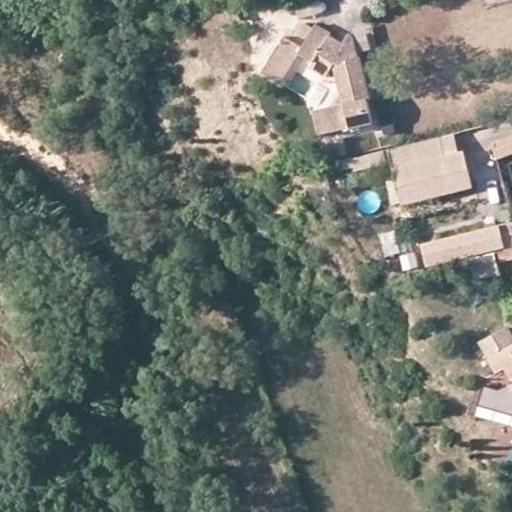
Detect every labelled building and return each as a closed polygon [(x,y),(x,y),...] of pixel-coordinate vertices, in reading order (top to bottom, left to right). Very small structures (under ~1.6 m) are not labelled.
[(326,0),(326,12),(356,13),(356,0),(326,0)] [(308,39),(314,28),(306,23),(299,34),(308,39)] [(335,63),(345,104),(317,111),(322,133),(372,121),(367,97),(370,96),(360,57),(358,57),(357,51),(330,36),(332,33),(317,24),(314,28),(308,39),(303,47),(299,53),(314,62),(318,54),(335,63)] [(356,30),(361,52),(374,50),(368,27),(356,30)] [(299,53),(303,47),(285,36),(263,72),(282,83),(299,53)] [(327,77),(335,63),(318,54),(314,62),(310,67),(327,77)] [(455,135),(441,138),(445,157),(460,154),(455,135)] [(441,138),(416,144),(421,163),(445,157),(441,138)] [(511,140),(495,149),(498,160),(511,154),(511,140)] [(421,163),(416,144),(390,150),(397,180),(402,203),(403,205),(473,188),(465,153),(460,154),(445,157),(421,163)] [(357,172),(388,165),(385,151),(354,159),(357,172)] [(345,171),(356,169),(354,159),(343,161),(345,171)] [(402,203),(397,180),(391,182),(396,204),(402,203)] [(511,236),(511,222),(500,226),(503,239),(511,236)] [(505,252),(511,250),(511,236),(503,239),(500,226),(422,245),(428,267),(504,247),(505,252)] [(474,262),(481,282),(500,275),(493,256),(474,262)] [(494,362),(511,351),(511,331),(485,345),(494,362)] [(511,351),(494,362),(501,375),(510,370),(511,374),(511,351)] [(511,415),(511,388),(505,392),(490,388),(485,408),(511,415)]
